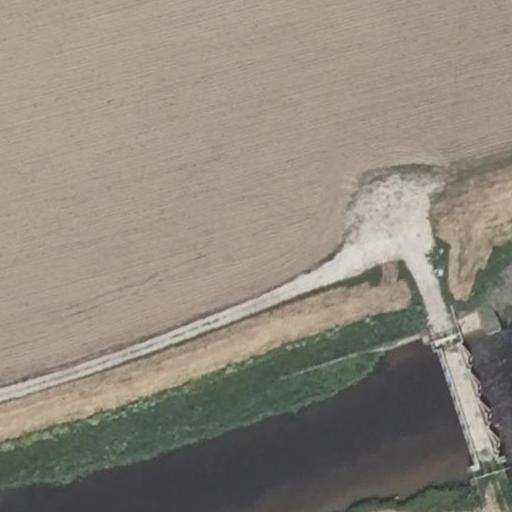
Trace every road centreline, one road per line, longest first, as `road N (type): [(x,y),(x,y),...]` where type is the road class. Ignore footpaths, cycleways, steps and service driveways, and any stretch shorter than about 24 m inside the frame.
road 1 (track): [(0,376),(429,254)]
road 2 (track): [(508,511),(429,254)]
